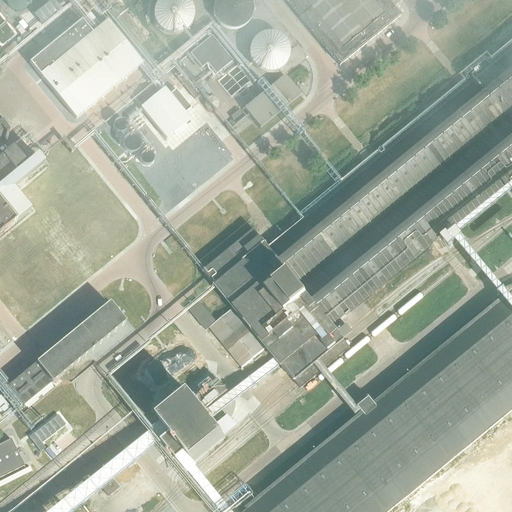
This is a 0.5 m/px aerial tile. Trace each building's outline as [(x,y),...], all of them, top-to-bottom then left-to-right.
[(11,7),(14,10),(19,11),(24,10),(28,7),(30,2),(30,0),(7,0),(8,4),(11,7)] [(192,22),(193,18),(192,14),(191,10),(189,7),(187,4),(185,2),(182,0),(180,0),(166,0),(163,1),(160,4),(158,6),(156,10),(155,14),(154,18),(154,22),(155,25),(157,28),(159,31),(162,34),(166,36),(168,37),(172,37),(176,37),(180,36),(183,35),(186,32),(189,29),(191,25),(192,22)] [(251,13),(252,9),(251,5),(250,1),(249,0),(212,0),(211,4),(211,8),(211,12),(212,16),(213,19),(216,23),(219,26),(223,28),(227,29),(230,30),(234,29),(239,28),(243,26),(245,24),(248,21),(250,17),(251,13)] [(391,8),(385,1),(384,0),(285,0),(340,67),(400,18),(391,8)] [(24,18),(20,22),(25,29),(30,26),(24,18)] [(30,64),(40,77),(93,34),(82,21),(30,64)] [(107,22),(48,71),(83,114),(143,66),(107,22)] [(286,57),(287,53),(287,50),(286,46),(284,43),(282,40),(279,37),(275,35),(273,34),(269,34),(265,34),(261,35),(257,37),(255,39),(252,42),(250,45),(249,49),(248,53),(249,56),(250,60),(251,63),(254,66),(256,68),(260,70),(263,71),(266,72),(270,72),(274,71),(278,69),(281,67),(283,64),(285,61),(286,57)] [(511,45),(466,83),(461,88),(421,120),(373,159),(368,164),(281,235),(268,245),(266,247),(260,239),(248,225),(199,265),(214,283),(217,287),(235,309),(227,316),(223,318),(218,322),(217,324),(213,327),(210,329),(233,358),(237,363),(242,369),(246,366),(256,358),(268,349),(283,367),(288,374),(290,376),(292,378),(297,384),(299,387),(301,390),(351,349),(348,346),(344,340),(337,333),(335,331),(334,329),(332,327),(339,321),(364,301),(434,244),(439,240),(511,180),(511,45)] [(285,77),(244,110),(260,129),(301,96),(285,77)] [(142,84),(132,91),(135,95),(145,88),(142,84)] [(167,140),(190,121),(185,115),(191,110),(175,91),(169,96),(164,89),(141,108),(167,140)] [(121,96),(111,103),(115,108),(124,100),(121,96)] [(106,109),(95,116),(98,121),(109,115),(106,109)] [(242,109),(232,115),(238,123),(247,117),(242,109)] [(36,136),(46,127),(41,122),(32,131),(36,136)] [(0,237),(14,225),(31,212),(13,190),(45,164),(38,156),(31,162),(21,150),(17,153),(14,149),(0,159),(0,237)] [(454,249),(469,236),(463,229),(455,236),(452,233),(445,239),(454,249)] [(390,511),(511,412),(511,298),(362,421),(250,511),(390,511)] [(213,327),(213,326),(216,323),(201,304),(191,312),(207,332),(210,329),(213,327)] [(110,305),(45,358),(7,389),(23,409),(126,324),(110,305)] [(204,384),(208,395),(226,389),(223,380),(216,382),(215,380),(204,384)] [(192,396),(161,422),(193,462),(195,464),(201,459),(226,438),(217,427),(192,396)] [(1,397),(0,397),(0,413),(4,418),(12,411),(1,397)] [(228,418),(217,427),(226,438),(237,429),(228,418)] [(17,450),(15,451),(9,439),(0,444),(0,477),(23,466),(17,454),(20,452),(18,447),(16,448),(17,450)] [(158,443),(150,451),(160,461),(168,453),(158,443)] [(45,449),(52,460),(58,456),(51,445),(45,449)] [(26,449),(21,451),(25,460),(29,458),(26,449)] [(96,461),(86,469),(109,497),(119,489),(96,461)]
